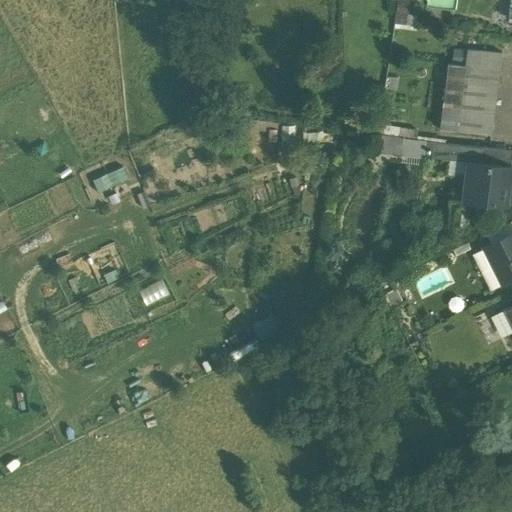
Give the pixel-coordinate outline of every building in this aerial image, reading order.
[(501,70),(449,63),(440,129),(492,136),(501,70)] [(420,161),(420,136),(379,135),(378,151),(397,151),(397,161),(420,161)] [(421,155),(463,157),(464,142),(422,139),(421,155)] [(511,153),(483,149),(481,162),(511,165),(511,153)] [(511,165),(481,162),(474,161),(469,201),(507,206),(511,167),(511,165)] [(120,167),(91,177),(95,187),(124,177),(120,167)] [(511,234),(485,248),(498,273),(504,270),(510,281),(511,280),(511,234)] [(498,273),(485,248),(474,254),(492,290),(510,281),(504,270),(498,273)] [(142,303),(166,294),(160,279),(137,288),(142,303)] [(511,321),(506,310),(494,316),(505,337),(511,333),(511,321)]
